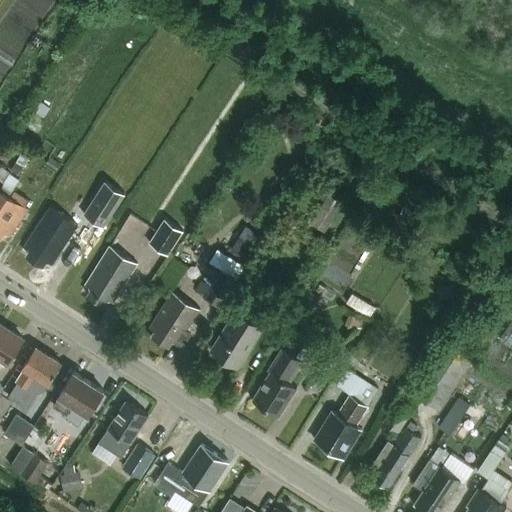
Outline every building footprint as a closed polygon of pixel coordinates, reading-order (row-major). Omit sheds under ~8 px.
[(42,102),(36,111),(45,117),(51,107),(42,102)] [(50,155),(46,162),(57,169),(61,162),(50,155)] [(17,162),(12,169),(19,173),(23,166),(17,162)] [(0,206),(19,178),(11,173),(1,188),(0,187),(0,206)] [(29,207),(9,194),(20,179),(19,178),(0,206),(0,235),(2,237),(5,231),(11,235),(29,207)] [(107,179),(85,212),(106,225),(127,192),(107,179)] [(329,193),(314,219),(329,228),(344,201),(329,193)] [(69,238),(79,223),(52,205),(26,244),(31,247),(27,253),(44,264),(48,259),(53,262),(63,248),(65,250),(72,240),(69,238)] [(152,239),(170,251),(185,228),(166,216),(152,239)] [(246,224),(237,241),(254,250),(263,233),(246,224)] [(113,301),(139,262),(112,245),(87,284),(92,287),(88,293),(105,304),(109,298),(113,301)] [(245,265),(223,250),(218,247),(210,260),(236,278),(245,265)] [(220,307),(237,280),(223,270),(205,298),(220,307)] [(203,278),(196,289),(206,295),(213,285),(203,278)] [(311,290),(300,307),(310,313),(320,296),(311,290)] [(187,330),(201,309),(173,291),(151,326),(156,329),(152,334),(169,345),(173,340),(183,347),(192,333),(187,330)] [(352,292),(346,302),(371,317),(377,307),(352,292)] [(441,410),(478,353),(453,337),(475,303),(463,295),(440,330),(448,335),(416,384),(410,379),(384,419),(400,430),(421,397),(441,410)] [(238,365),(264,325),(238,308),(212,348),(238,365)] [(0,358),(8,363),(24,338),(0,322),(0,358)] [(50,383),(62,363),(36,346),(24,367),(25,368),(17,382),(29,389),(38,376),(50,383)] [(290,382),(304,360),(283,347),(269,370),(271,371),(253,399),(279,416),(298,387),(290,382)] [(338,384),(351,393),(339,413),(333,410),(314,439),(343,457),(361,428),(356,424),(379,388),(348,368),(338,384)] [(88,414),(104,390),(74,371),(53,404),(67,414),(73,404),(88,414)] [(109,428),(100,442),(118,454),(122,456),(131,442),(149,414),(127,400),(109,428)] [(18,413),(6,431),(24,443),(36,424),(18,413)] [(388,486),(421,436),(406,427),(395,444),(389,439),(371,466),(378,470),(374,476),(388,486)] [(499,438),(478,470),(489,478),(481,489),(502,503),(511,486),(511,480),(494,468),(509,445),(499,438)] [(25,471),(38,451),(24,443),(12,462),(25,471)] [(158,478),(155,483),(170,493),(172,494),(175,489),(183,494),(180,499),(189,506),(194,498),(197,500),(203,504),(230,462),(202,444),(184,472),(169,462),(158,478)] [(142,447),(129,468),(141,476),(154,455),(142,447)] [(38,479),(51,459),(38,451),(25,471),(38,479)] [(452,452),(443,466),(462,478),(458,484),(461,487),(474,467),(452,452)] [(438,511),(458,484),(462,478),(443,466),(430,457),(414,482),(425,490),(416,504),(428,511),(438,511)] [(64,474),(61,474),(63,490),(79,488),(76,472),(75,464),(63,466),(64,474)] [(470,507),(466,511),(502,511),(507,506),(480,488),(468,506),(470,507)]
